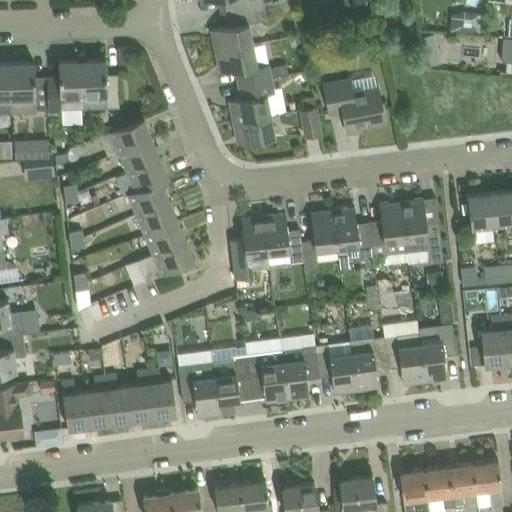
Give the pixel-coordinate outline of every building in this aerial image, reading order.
[(221,0),(224,11),(263,3),(262,0),(201,0),(202,0),(204,0),(221,0)] [(266,17),(263,3),(224,11),(227,25),(211,28),(216,49),(253,42),(249,21),(266,17)] [(449,26),(467,27),(468,16),(449,15),(449,26)] [(377,19),(359,21),(360,34),(379,31),(377,19)] [(296,21),(298,33),(307,31),(304,20),(296,21)] [(441,61),(435,32),(424,34),(430,63),(441,61)] [(253,42),(216,49),(220,71),(236,68),(238,83),(242,82),(272,76),(269,61),(258,64),(253,42)] [(84,107),(100,106),(120,106),(119,78),(106,78),(106,58),(82,59),(84,96),(84,107)] [(82,59),(59,60),(59,80),(47,80),(48,108),(84,107),(84,96),(82,59)] [(35,81),(35,75),(34,60),(11,61),(12,98),(12,112),(36,111),(36,108),(48,107),(47,80),(35,81)] [(0,61),(0,98),(12,98),(11,61),(0,61)] [(286,62),(273,64),(275,73),(288,71),(286,62)] [(329,113),(343,110),(345,122),(358,120),(359,124),(357,124),(357,125),(385,120),(378,87),(354,92),(350,75),(322,81),(329,113)] [(242,82),(245,96),(229,99),(233,120),(270,113),(267,94),(276,92),(272,76),(242,82)] [(302,101),(303,107),(315,105),(313,95),(309,95),(302,101)] [(303,107),(300,107),(305,135),(321,132),(317,112),(315,105),(303,107)] [(275,135),(271,116),(270,113),(233,120),(238,142),(275,135)] [(143,115),(125,123),(109,130),(117,150),(152,136),(143,115)] [(125,171),(161,156),(152,136),(117,150),(125,171)] [(28,139),(14,139),(15,157),(29,156),(28,139)] [(303,151),(304,147),(301,143),(297,142),(293,145),(293,149),(295,153),(299,154),(303,151)] [(55,151),(56,161),(69,160),(68,150),(55,151)] [(52,156),(31,159),(34,178),(55,175),(52,156)] [(161,156),(125,171),(133,189),(134,190),(160,179),(162,180),(169,176),(161,156)] [(134,190),(133,189),(127,192),(135,214),(170,199),(162,180),(160,179),(134,190)] [(78,190),(77,181),(64,183),(65,191),(78,190)] [(511,220),(511,201),(510,188),(489,190),(493,222),(511,220)] [(65,191),(66,200),(79,198),(78,190),(65,191)] [(495,239),(493,222),(489,190),(467,193),(471,225),(472,225),(474,241),(495,239)] [(401,200),(407,249),(427,247),(429,261),(443,260),(439,220),(426,221),(424,198),(401,200)] [(170,199),(135,214),(143,233),(143,234),(178,219),(170,199)] [(381,218),(369,220),(373,253),(407,249),(401,200),(379,203),(381,218)] [(373,253),(369,220),(368,220),(357,222),(355,205),(333,208),(337,248),(338,253),(339,266),(350,265),(349,256),(373,253)] [(301,240),(301,242),(303,259),(304,267),(316,266),(315,251),(337,248),(333,208),(311,211),(314,238),(301,240)] [(289,243),(287,228),(285,211),(263,214),(268,252),(289,250),(290,259),(303,259),(301,242),(289,243)] [(246,254),(268,252),(263,214),(241,216),(243,236),(231,237),(235,277),(249,276),(246,254)] [(143,234),(143,233),(131,237),(139,258),(186,239),(178,219),(143,234)] [(82,228),(69,229),(69,230),(70,238),(83,236),(82,228)] [(84,245),(83,236),(70,238),(71,246),(84,245)] [(186,239),(139,258),(147,278),(194,258),(186,239)] [(497,267),(498,280),(511,278),(511,261),(497,263),(497,267)] [(484,268),(485,274),(462,275),(462,283),(498,280),(497,267),(484,268)] [(442,268),(426,270),(428,283),(443,281),(442,268)] [(74,272),(75,280),(88,278),(87,270),(74,272)] [(385,276),(377,277),(379,291),(392,289),(391,281),(385,276)] [(88,278),(75,280),(76,290),(89,288),(88,278)] [(367,293),(377,292),(376,283),(366,284),(367,293)] [(511,294),(511,290),(511,283),(498,284),(500,296),(511,294)] [(450,292),(438,294),(441,321),(453,319),(450,292)] [(378,293),(365,294),(365,302),(379,301),(378,293)] [(0,334),(23,332),(40,330),(38,317),(22,320),(21,309),(10,310),(8,297),(0,297),(0,334)] [(288,310),(288,304),(277,306),(278,316),(283,316),(288,310)] [(243,318),(259,316),(258,309),(242,311),(243,318)] [(511,312),(511,311),(501,312),(506,361),(511,360),(511,312)] [(506,361),(501,312),(490,313),(492,327),(481,328),(484,363),(485,363),(485,361),(491,361),(491,362),(506,361)] [(382,331),(416,330),(416,318),(381,319),(382,331)] [(420,342),(425,379),(447,376),(444,353),(456,351),(452,321),(418,326),(418,330),(420,342)] [(176,360),(313,341),(311,330),(175,349),(176,360)] [(403,382),(425,379),(420,342),(418,330),(384,334),(388,367),(401,365),(403,382)] [(0,371),(17,369),(15,355),(25,353),(23,338),(23,332),(0,334),(0,371)] [(376,368),(388,367),(384,334),(371,335),(371,334),(349,337),(349,338),(350,338),(351,350),(356,388),(378,385),(376,368)] [(116,346),(113,338),(102,343),(105,351),(116,346)] [(334,391),(356,388),(351,350),(350,338),(349,338),(340,340),(341,350),(329,352),(328,341),(327,341),(320,342),(315,343),(319,375),(332,374),(334,391)] [(309,394),(307,377),(319,375),(315,343),(281,348),(287,397),(309,394)] [(88,347),(89,359),(102,357),(101,346),(88,347)] [(171,362),(170,347),(154,348),(155,363),(171,362)] [(251,383),(263,381),(265,399),(287,397),(281,348),(246,352),(251,383)] [(71,359),(70,350),(53,352),(54,365),(62,364),(65,359),(71,359)] [(241,409),(238,384),(251,383),(246,352),(233,354),(234,357),(213,360),(219,411),(241,409)] [(197,414),(219,411),(213,360),(178,364),(183,400),(195,398),(197,414)] [(148,367),(154,415),(169,413),(175,412),(176,412),(171,376),(161,377),(159,364),(148,367)] [(133,418),(154,415),(148,367),(137,369),(138,382),(128,383),(133,418)] [(133,418),(128,383),(117,384),(116,371),(104,372),(111,421),(133,418)] [(111,421),(104,372),(94,373),(97,386),(84,388),(89,422),(96,421),(96,423),(111,421)] [(63,390),(65,407),(68,427),(84,425),(83,423),(89,422),(84,388),(76,389),(74,376),(61,378),(63,390)] [(54,377),(40,379),(41,390),(55,388),(54,377)] [(0,434),(23,432),(20,412),(18,393),(31,392),(30,383),(30,379),(30,378),(16,380),(16,381),(0,382),(0,434)] [(34,426),(34,440),(60,439),(60,425),(34,426)] [(498,457),(473,460),(477,489),(479,504),(491,503),(492,511),(502,510),(501,502),(503,501),(498,457)] [(477,489),(473,460),(449,464),(452,493),(454,504),(454,511),(464,511),(463,503),(465,503),(464,491),(477,489)] [(449,464),(425,466),(429,496),(442,494),(444,505),(444,511),(454,511),(454,504),(452,493),(449,464)] [(400,470),(402,490),(405,511),(425,511),(430,511),(428,496),(429,496),(425,466),(400,470)] [(340,477),(343,497),(344,505),(341,506),(342,511),(387,511),(386,500),(375,501),(372,473),(340,477)] [(269,504),(268,498),(266,478),(241,481),(244,511),(255,511),(255,505),(269,504)] [(214,484),(217,509),(231,508),(231,511),(244,511),(241,481),(214,484)] [(283,485),(286,511),(328,511),(328,507),(318,508),(314,481),(283,485)] [(201,511),(201,506),(198,486),(170,490),(173,511),(201,511)] [(145,511),(173,511),(170,490),(143,494),(145,511)] [(79,503),(79,511),(112,511),(110,499),(79,503)]
